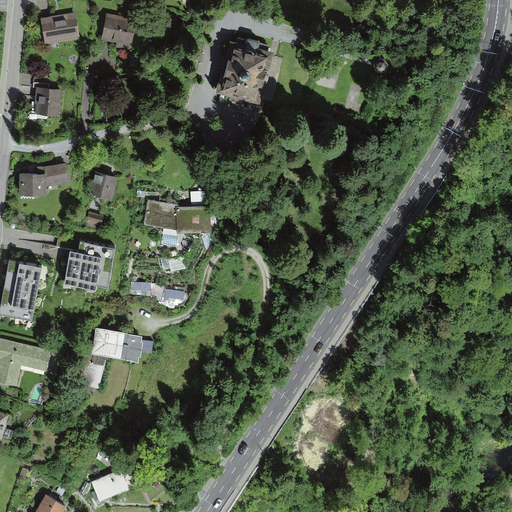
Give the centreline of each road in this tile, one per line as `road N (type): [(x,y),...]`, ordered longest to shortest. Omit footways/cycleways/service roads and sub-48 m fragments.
road 1 (secondary): [(208,511),(466,112),(485,69),(499,0)]
road 2 (residential): [(0,194),(18,0)]
